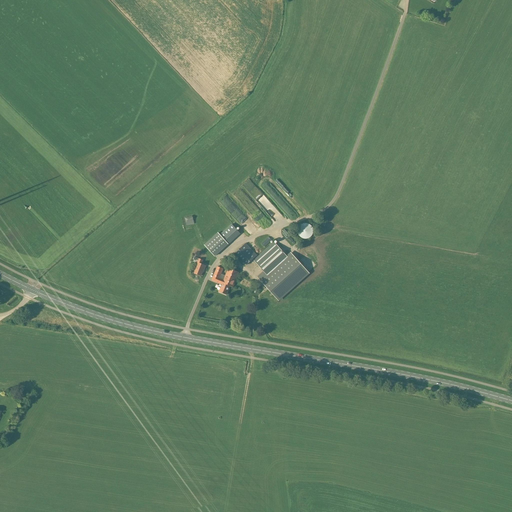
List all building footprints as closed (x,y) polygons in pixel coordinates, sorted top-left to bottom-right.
[(192,216),(185,218),(187,226),(194,224),(192,216)] [(301,237),(303,239),(305,239),(308,239),(310,238),(312,237),(313,235),(314,232),(314,230),(313,228),(312,226),(310,225),(308,224),(306,223),(303,224),(301,225),(300,226),(299,228),(298,231),(298,233),(299,235),(301,237)] [(218,232),(204,244),(215,256),(241,233),(232,224),(220,234),(218,232)] [(291,252),(287,256),(274,242),(254,260),(263,271),(257,277),(265,286),(279,301),(310,274),(291,252)] [(246,243),(235,253),(247,265),(257,256),(246,243)] [(201,264),(203,260),(199,259),(197,264),(198,264),(194,273),(201,276),(202,272),(203,273),(206,266),(201,264)] [(223,269),(218,267),(212,281),(222,285),(219,292),(227,295),(230,286),(233,287),(239,272),(228,268),(226,276),(221,274),(223,269)]
